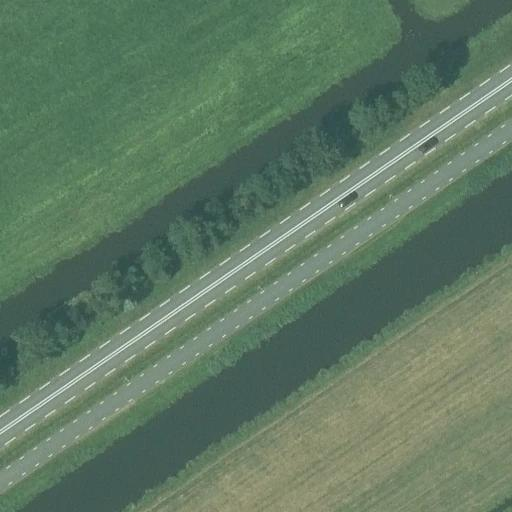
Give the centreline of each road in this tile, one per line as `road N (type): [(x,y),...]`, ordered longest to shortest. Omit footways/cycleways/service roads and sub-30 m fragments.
road 1 (unclassified): [(0,482),(511,129)]
road 2 (secondary): [(0,434),(511,81)]
